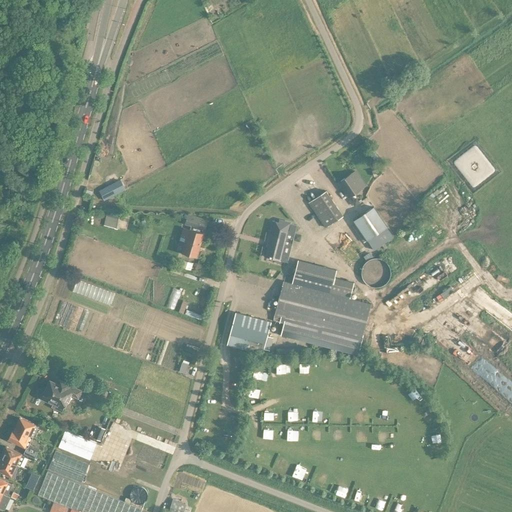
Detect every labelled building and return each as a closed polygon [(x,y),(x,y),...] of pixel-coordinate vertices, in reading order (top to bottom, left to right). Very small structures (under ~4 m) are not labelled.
[(378,158),(373,152),(369,155),(374,161),(378,158)] [(337,183),(348,199),(365,187),(354,171),(337,183)] [(119,181),(98,191),(104,201),(107,200),(124,190),(120,181),(119,180),(119,181)] [(308,203),(308,204),(325,229),(342,217),(325,191),(322,194),(308,203)] [(386,227),(373,207),(373,208),(353,221),(366,241),(386,227)] [(117,229),(120,213),(110,211),(108,219),(105,219),(104,226),(117,229)] [(202,230),(204,231),(206,220),(187,214),(187,215),(184,225),(190,227),(189,230),(201,234),(202,230)] [(181,253),(196,258),(203,234),(201,234),(189,230),(188,230),(187,230),(183,229),(179,242),(184,243),(181,253)] [(265,257),(287,262),(291,247),(283,245),(285,238),(292,240),(294,234),(273,229),(272,235),(270,234),(265,257)] [(369,253),(363,257),(366,262),(373,258),(369,253)] [(389,273),(389,270),(388,268),(387,266),(386,263),(384,262),(381,260),(379,260),(376,259),(373,259),(371,260),(368,261),(366,263),(365,265),(363,267),(363,270),(362,273),(363,275),(363,277),(364,280),(366,282),(368,283),(370,285),(373,286),(375,286),(378,286),(380,285),(382,285),(385,283),(387,280),(388,278),(389,276),(389,273)] [(291,284),(283,282),(272,321),(283,324),(280,335),(358,355),(361,343),(371,304),(349,299),(353,283),(334,278),(336,271),(297,261),(291,284)] [(173,289),(167,307),(175,309),(181,292),(173,289)] [(262,354),(264,349),(270,350),(273,337),(267,336),(271,322),(235,313),(226,345),(262,354)] [(184,373),(189,364),(184,361),(179,370),(184,373)] [(286,373),(286,363),(277,363),(277,373),(286,373)] [(347,369),(347,377),(356,377),(356,369),(347,369)] [(53,405),(52,408),(62,413),(64,408),(63,408),(63,407),(65,408),(70,396),(78,400),(82,391),(72,387),(69,385),(59,380),(57,384),(50,381),(45,390),(43,389),(39,391),(38,394),(39,398),(53,405)] [(391,381),(387,388),(392,390),(396,384),(391,381)] [(298,421),(298,412),(288,411),(288,421),(298,421)] [(37,426),(36,425),(19,418),(14,429),(33,438),(37,428),(36,428),(37,426)] [(36,428),(37,428),(41,430),(46,432),(49,425),(39,420),(37,426),(36,428)] [(98,427),(93,439),(100,442),(105,430),(98,427)] [(12,429),(8,439),(25,447),(26,448),(25,451),(38,457),(41,452),(38,450),(38,449),(29,445),(33,438),(14,429),(13,430),(12,429)] [(263,439),(273,439),(274,430),(264,429),(263,439)] [(96,444),(63,430),(57,446),(90,459),(96,444)] [(342,431),(331,431),(332,440),(342,440),(342,431)] [(22,454),(5,447),(0,458),(20,467),(24,458),(33,462),(35,457),(38,458),(38,457),(25,451),(24,451),(22,456),(21,455),(22,454)] [(88,464),(55,451),(47,469),(80,482),(88,464)] [(0,458),(0,471),(11,476),(15,477),(20,467),(0,458)] [(286,470),(289,462),(283,460),(280,468),(286,470)] [(38,497),(71,510),(76,511),(140,511),(141,510),(141,509),(48,472),(38,497)] [(326,484),(329,474),(320,472),(317,482),(326,484)] [(36,483),(39,476),(33,474),(31,473),(25,487),(32,490),(36,483)] [(9,497),(3,494),(0,492),(0,506),(4,508),(9,497)] [(370,505),(379,508),(382,499),(373,496),(370,505)] [(48,502),(39,498),(36,505),(45,509),(48,502)] [(182,511),(185,504),(173,500),(168,511),(182,511)] [(51,511),(29,503),(25,511),(51,511)]
